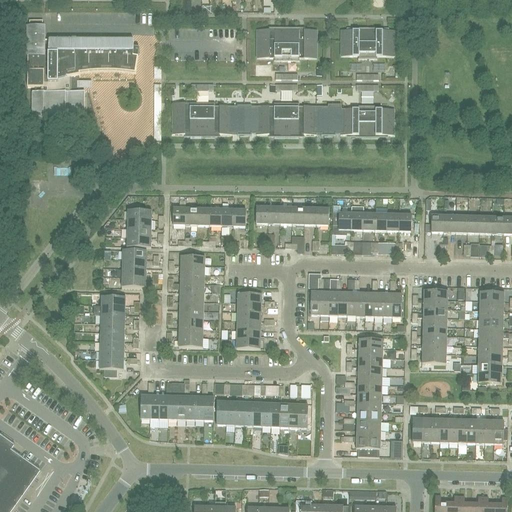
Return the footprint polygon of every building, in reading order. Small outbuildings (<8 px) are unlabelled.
[(183,6),(183,14),(191,14),(191,6),(183,6)] [(85,120),(85,93),(79,93),(79,77),(80,77),(80,75),(88,74),(98,73),(107,73),(116,73),(126,74),(135,75),(140,50),(134,49),(134,41),(44,41),(44,28),(43,28),(43,21),(29,21),(29,28),(28,28),(27,88),(36,88),(35,93),(32,93),(32,120),(85,120)] [(274,63),(287,63),(287,29),(274,29),(274,34),(270,34),(270,31),(257,31),(257,60),(274,60),(274,63)] [(287,29),(287,63),(299,63),(300,60),(317,60),(317,31),(304,31),(304,34),(299,34),(299,29),(287,29)] [(358,61),(368,61),(368,29),(353,29),(353,32),(341,31),(341,58),(358,58),(358,61)] [(383,29),(368,29),(368,61),(377,61),(377,58),(394,58),(394,32),(383,32),(383,29)] [(364,65),(358,65),(358,71),(387,72),(387,64),(364,63),(364,65)] [(299,72),(299,64),(290,65),(291,73),(299,72)] [(172,105),(172,136),(184,136),(185,136),(185,133),(190,133),(190,138),(202,139),(202,105),(172,105)] [(202,105),(202,139),(215,139),(215,134),(220,134),(220,136),(232,136),(232,135),(237,135),(237,137),(244,137),(245,107),(237,107),(237,108),(232,108),(215,108),(215,105),(202,105)] [(245,107),(244,137),(252,137),(252,135),(256,135),(256,137),(268,137),(269,137),(269,134),(274,134),(274,139),(287,139),(287,105),(274,105),(274,108),(256,108),(251,108),(251,107),(245,107)] [(287,105),(287,139),(299,139),(299,134),(304,134),(304,137),(305,137),(317,137),(317,135),(317,108),(299,108),(299,105),(287,105)] [(317,108),(317,135),(322,135),(321,137),(336,137),(336,135),(341,135),(341,137),(346,137),(353,137),(353,139),(367,139),(367,107),(358,107),(358,110),(341,110),(341,106),(328,106),(328,108),(317,108)] [(367,107),(367,139),(382,139),(382,137),(388,137),(394,137),(394,110),(377,110),(377,107),(367,107)] [(335,236),(335,237),(347,237),(347,235),(351,235),(351,232),(352,215),(341,214),(341,207),(333,207),(333,227),(332,227),(332,236),(335,236)] [(268,226),(269,208),(257,208),(256,226),(268,226)] [(281,209),(269,208),(268,226),(280,227),(281,209)] [(186,228),(186,210),(174,209),(173,227),(186,228)] [(292,227),(293,209),(281,209),(280,227),(292,227)] [(305,209),(293,209),(292,227),(304,227),(305,209)] [(316,227),(317,210),(305,209),(304,227),(316,227)] [(198,228),(198,210),(186,210),(186,228),(198,228)] [(210,228),(210,210),(198,210),(198,228),(210,228)] [(222,228),(222,211),(210,210),(210,228),(222,228)] [(329,210),(317,210),(316,227),(329,228),(329,210)] [(234,229),(234,211),(222,211),(222,228),(234,229)] [(234,211),(234,229),(246,229),(246,211),(234,211)] [(128,222),(152,222),(152,213),(128,212),(128,222)] [(363,233),(364,215),(352,215),(351,232),(363,233)] [(375,233),(376,215),(364,215),(363,233),(375,233)] [(387,233),(388,216),(376,215),(375,233),(387,233)] [(399,234),(400,216),(388,216),(387,233),(399,234)] [(400,216),(399,234),(411,234),(412,216),(400,216)] [(443,235),(444,217),(432,217),(431,235),(443,235)] [(455,235),(456,217),(444,217),(443,235),(455,235)] [(467,236),(468,218),(456,217),(455,235),(467,236)] [(479,236),(480,218),(468,218),(467,236),(479,236)] [(491,236),(492,218),(480,218),(479,236),(491,236)] [(492,218),(491,236),(503,236),(504,219),(492,218)] [(511,236),(511,218),(504,219),(503,236),(511,236)] [(128,222),(128,231),(152,231),(152,222),(128,222)] [(127,240),(152,240),(152,231),(128,231),(127,240)] [(151,250),(152,240),(127,240),(127,249),(151,250)] [(123,252),(123,261),(147,262),(147,253),(123,252)] [(181,258),(181,268),(205,268),(205,259),(181,258)] [(122,270),(147,271),(147,262),(123,261),(122,270)] [(181,268),(180,277),(205,277),(205,268),(181,268)] [(122,270),(122,279),(146,280),(147,271),(122,270)] [(205,277),(180,277),(180,286),(205,286),(205,277)] [(146,280),(122,279),(122,289),(146,290),(146,280)] [(180,290),(180,295),(204,295),(205,286),(180,286),(174,285),(168,285),(168,290),(174,290),(180,290)] [(424,293),(424,302),(448,303),(448,293),(436,293),(436,289),(430,289),(430,293),(424,293)] [(468,292),(468,312),(478,312),(479,292),(468,292)] [(310,318),(320,318),(321,294),(311,294),(310,318)] [(330,294),(321,294),(320,318),(329,318),(330,294)] [(330,294),(329,318),(338,319),(339,294),(330,294)] [(348,295),(339,294),(338,319),(347,319),(348,295)] [(480,294),(480,303),(504,304),(504,294),(480,294)] [(180,295),(180,304),(204,304),(204,295),(180,295)] [(348,295),(347,319),(356,319),(357,295),(348,295)] [(366,295),(357,295),(356,319),(365,319),(366,295)] [(366,295),(365,319),(374,319),(375,295),(366,295)] [(384,296),(375,295),(374,319),(383,320),(384,296)] [(238,296),(237,305),(262,306),(262,296),(238,296)] [(384,296),(383,320),(392,320),(393,296),(384,296)] [(402,296),(393,296),(392,320),(401,320),(402,296)] [(101,298),(101,308),(125,309),(126,299),(101,298)] [(448,303),(424,302),(424,311),(448,312),(448,303)] [(504,304),(480,303),(480,312),(504,313),(504,304)] [(179,313),(204,313),(204,304),(180,304),(179,313)] [(262,306),(237,305),(237,314),(262,315),(262,306)] [(125,309),(101,308),(101,317),(125,318),(125,309)] [(424,311),(423,320),(448,321),(448,312),(424,311)] [(503,322),(504,313),(480,312),(479,321),(503,322)] [(204,322),(204,313),(179,313),(179,322),(204,322)] [(261,324),(262,315),(237,314),(237,323),(261,324)] [(101,317),(100,326),(125,327),(125,318),(101,317)] [(448,321),(423,320),(423,329),(448,330),(448,321)] [(503,322),(479,321),(479,330),(503,331),(503,322)] [(179,322),(179,331),(203,331),(204,322),(179,322)] [(261,324),(237,323),(237,332),(261,333),(261,324)] [(125,327),(100,326),(100,335),(124,336),(125,327)] [(423,329),(423,338),(447,339),(448,330),(423,329)] [(503,334),(503,331),(479,330),(479,339),(503,340),(508,340),(511,340),(511,335),(509,335),(503,334)] [(179,340),(203,340),(203,331),(179,331),(179,340)] [(261,342),(261,333),(237,332),(237,341),(261,342)] [(100,335),(100,344),(124,345),(124,336),(100,335)] [(447,339),(423,338),(423,347),(447,348),(447,339)] [(503,340),(479,339),(479,348),(503,349),(503,340)] [(203,350),(203,340),(179,340),(179,349),(203,350)] [(261,342),(237,341),(236,351),(261,351),(261,342)] [(359,342),(359,351),(383,351),(383,342),(359,342)] [(124,345),(100,344),(100,353),(124,354),(124,345)] [(423,347),(423,356),(447,357),(447,348),(423,347)] [(502,358),(503,349),(479,348),(478,357),(502,358)] [(383,351),(359,351),(358,360),(383,360),(383,351)] [(100,353),(99,362),(124,363),(124,354),(100,353)] [(447,357),(423,356),(422,366),(447,366),(447,357)] [(478,366),(502,367),(502,358),(478,357),(478,366)] [(383,369),(383,360),(358,360),(358,369),(383,369)] [(123,372),(124,363),(99,362),(99,371),(104,372),(104,379),(116,379),(116,372),(123,372)] [(502,376),(502,367),(478,366),(478,375),(502,376)] [(383,369),(358,369),(358,378),(383,378),(383,369)] [(502,376),(478,375),(478,385),(502,385),(502,376)] [(358,378),(358,387),(382,387),(383,378),(358,378)] [(382,387),(358,387),(358,396),(382,396),(382,387)] [(382,406),(382,396),(358,396),(358,405),(382,406)] [(150,422),(151,397),(141,397),(141,422),(150,422)] [(160,398),(151,397),(150,422),(159,422),(160,398)] [(159,422),(168,422),(169,398),(160,398),(159,422)] [(177,422),(178,398),(169,398),(168,422),(177,422)] [(187,398),(178,398),(177,422),(186,423),(187,398)] [(187,398),(186,423),(195,423),(196,399),(187,398)] [(205,399),(196,399),(195,423),(204,423),(205,399)] [(214,423),(214,399),(205,399),(204,423),(214,423)] [(226,428),(227,403),(217,403),(217,428),(226,428)] [(235,428),(236,404),(227,403),(226,428),(235,428)] [(244,429),(245,404),(236,404),(235,428),(244,429)] [(253,429),(254,405),(245,404),(244,429),(253,429)] [(262,429),(263,405),(254,405),(253,429),(262,429)] [(271,430),(272,405),(263,405),(262,429),(271,430)] [(280,430),(281,406),(272,405),(271,430),(280,430)] [(382,406),(358,405),(357,414),(382,415),(382,406)] [(289,430),(290,406),(281,406),(280,430),(289,430)] [(298,431),(299,406),(290,406),(289,430),(298,431)] [(299,406),(298,431),(308,431),(308,407),(299,406)] [(382,424),(382,415),(357,414),(357,423),(382,424)] [(422,445),(423,421),(413,420),(413,445),(422,445)] [(432,421),(423,421),(422,445),(431,445),(432,421)] [(432,421),(431,445),(440,445),(440,421),(432,421)] [(449,421),(440,421),(440,445),(449,445),(449,421)] [(449,421),(449,445),(458,446),(458,421),(449,421)] [(467,422),(458,421),(458,446),(467,446),(467,422)] [(467,422),(467,446),(476,446),(476,422),(467,422)] [(485,422),(476,422),(476,446),(485,446),(485,422)] [(485,422),(485,446),(494,447),(494,422),(485,422)] [(503,423),(494,422),(494,447),(503,447),(503,423)] [(382,424),(357,423),(357,432),(382,433),(382,424)] [(381,442),(382,433),(357,432),(357,441),(381,442)] [(0,511),(12,511),(41,472),(40,472),(20,458),(11,451),(15,447),(0,436),(0,511)] [(381,452),(381,442),(357,441),(357,451),(366,451),(366,459),(379,460),(379,452),(381,452)] [(402,460),(403,443),(392,442),(391,459),(402,460)] [(447,511),(448,504),(441,504),(441,498),(435,498),(435,511),(447,511)] [(447,511),(459,511),(459,498),(455,498),(454,505),(448,504),(447,511)] [(459,511),(471,511),(471,505),(465,505),(465,499),(459,498),(459,511)] [(471,511),(483,511),(484,499),(478,499),(478,505),(471,505),(471,511)] [(483,511),(495,511),(495,506),(488,506),(489,499),(484,499),(483,511)] [(495,506),(495,511),(507,511),(508,500),(502,500),(502,506),(495,506)]
